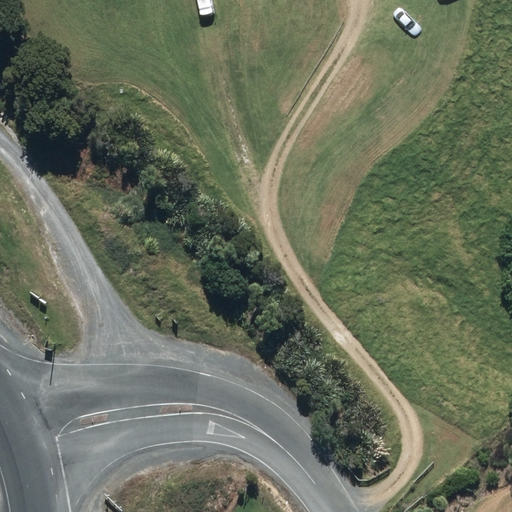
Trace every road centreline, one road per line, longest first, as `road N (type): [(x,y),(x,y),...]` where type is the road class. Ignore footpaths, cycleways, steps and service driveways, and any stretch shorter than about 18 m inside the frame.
road 1 (unclassified): [(18,449),(104,417),(210,410),(259,427),(332,511)]
road 2 (unknown): [(0,142),(44,198),(113,344),(163,409)]
